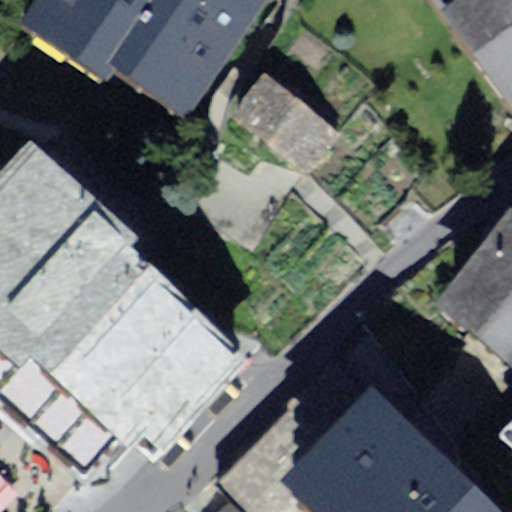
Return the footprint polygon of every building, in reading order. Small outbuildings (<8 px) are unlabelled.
[(41,0),(23,25),(149,120),(239,0),(41,0)] [(511,0),(437,0),(510,103),(511,101),(511,0)] [(266,74),(236,113),(304,165),(334,126),(266,74)] [(0,413),(75,488),(96,454),(129,483),(249,349),(30,154),(0,184),(0,413)] [(511,202),(504,197),(421,313),(511,376),(511,202)] [(501,511),(372,371),(273,461),(319,511),(501,511)]
